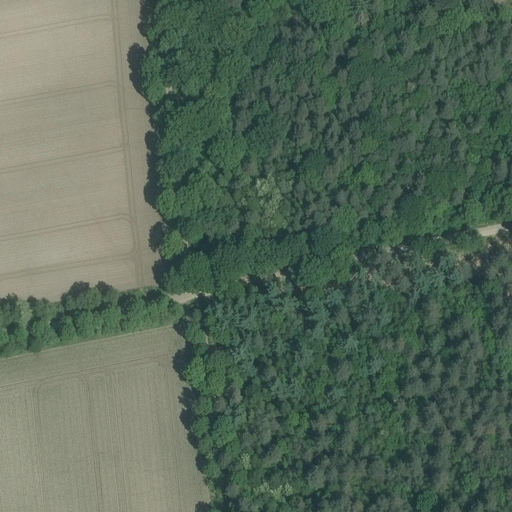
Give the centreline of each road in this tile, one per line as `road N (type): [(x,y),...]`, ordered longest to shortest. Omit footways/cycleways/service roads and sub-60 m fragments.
road 1 (track): [(0,330),(511,227)]
road 2 (track): [(185,293),(160,0)]
